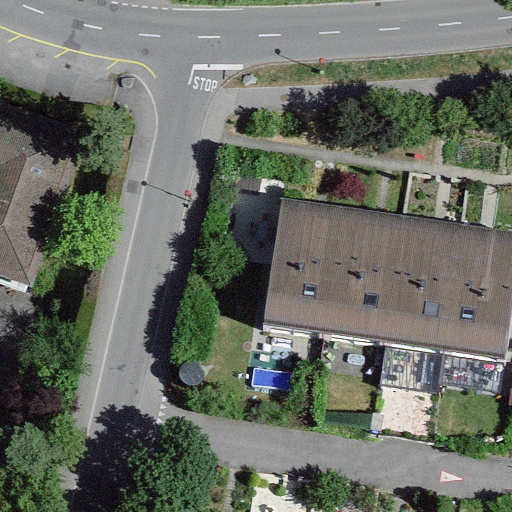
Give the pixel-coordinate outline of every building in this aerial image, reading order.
[(0,106),(0,288),(31,299),(87,137),(0,106)] [(347,218),(289,209),(270,335),(328,344),(347,218)] [(409,227),(347,218),(328,344),(390,353),(409,227)] [(469,236),(409,227),(390,353),(450,362),(469,236)] [(511,336),(511,242),(469,236),(450,362),(507,371),(511,336)]
